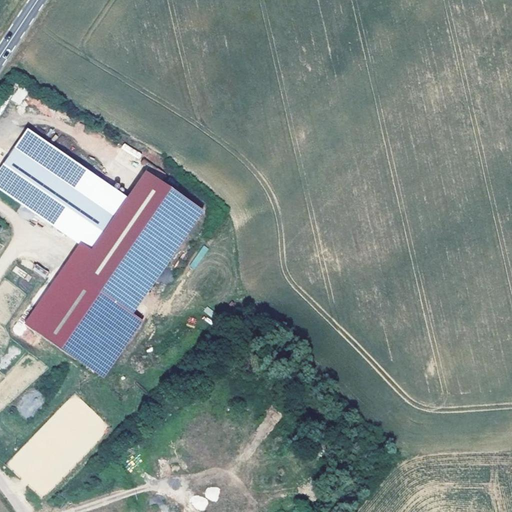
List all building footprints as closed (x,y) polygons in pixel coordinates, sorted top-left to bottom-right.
[(10,100),(19,105),(28,92),(19,86),(10,100)] [(27,130),(0,168),(0,188),(90,251),(126,198),(27,130)] [(124,143),(121,148),(138,159),(141,154),(124,143)] [(200,211),(144,173),(126,198),(90,251),(73,275),(129,314),(200,211)] [(67,400),(5,464),(41,499),(110,427),(87,406),(80,413),(67,400)]
